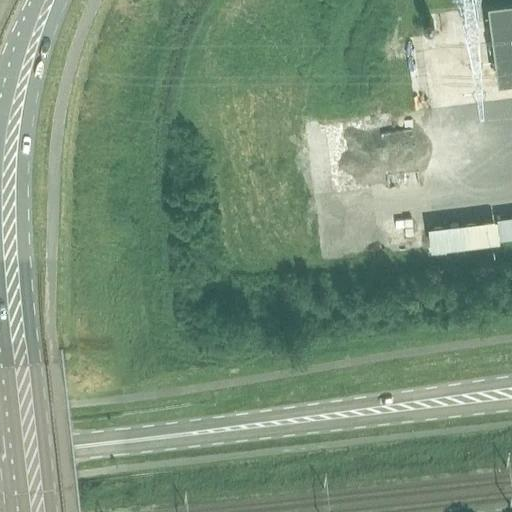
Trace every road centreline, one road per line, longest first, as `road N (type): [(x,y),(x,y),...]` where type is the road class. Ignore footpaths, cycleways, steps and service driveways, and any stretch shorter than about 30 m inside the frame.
road 1 (primary): [(34,511),(8,194),(16,110),(56,0)]
road 2 (primary): [(0,458),(511,394)]
